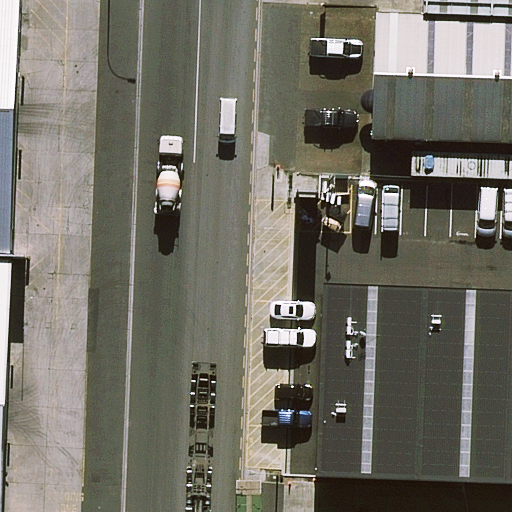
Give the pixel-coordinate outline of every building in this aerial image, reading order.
[(22,0),(0,0),(0,242),(13,243),(22,0)] [(511,2),(447,0),(376,0),(372,113),(511,118),(511,2)] [(0,511),(13,243),(0,242),(0,511)] [(511,289),(327,282),(320,475),(511,482),(511,289)] [(511,511),(511,503),(368,497),(366,511),(511,511)]
